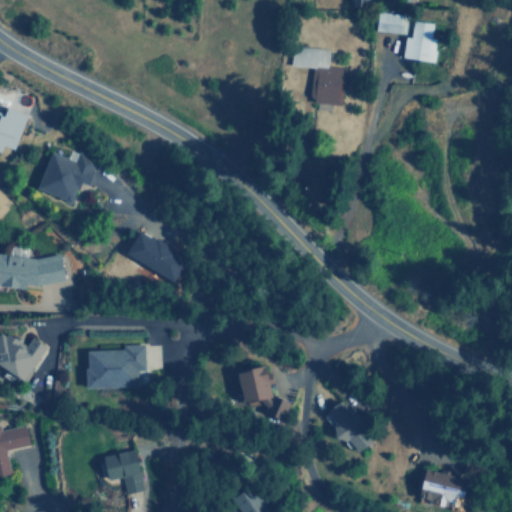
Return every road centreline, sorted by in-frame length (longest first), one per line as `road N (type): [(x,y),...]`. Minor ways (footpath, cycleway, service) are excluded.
road 1 (secondary): [(511,381),(374,312),(249,191),(171,133),(0,43)]
road 2 (residential): [(170,511),(176,375),(205,330),(290,325),(315,347),(362,331),(374,312)]
road 3 (residential): [(315,347),(300,450),(319,494),(343,511)]
